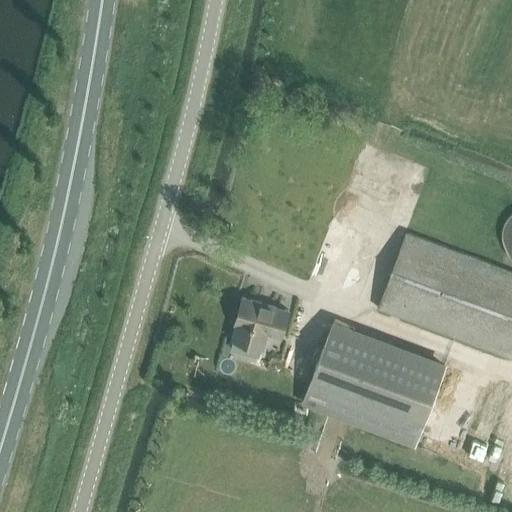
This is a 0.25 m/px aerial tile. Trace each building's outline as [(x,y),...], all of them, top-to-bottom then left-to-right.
[(495,224),(505,201),(481,191),(471,215),(495,224)] [(511,219),(507,223),(503,227),(500,231),(499,236),(498,241),(498,247),(500,252),(504,259),(507,263),(511,266),(511,219)] [(376,308),(511,359),(511,271),(405,232),(376,308)] [(231,340),(260,348),(265,332),(280,336),(287,311),(241,297),(234,323),(236,324),(231,340)] [(300,402),(414,445),(445,362),(331,319),(300,402)]
